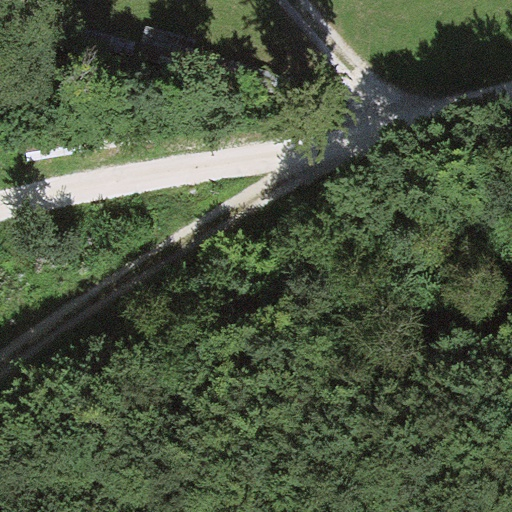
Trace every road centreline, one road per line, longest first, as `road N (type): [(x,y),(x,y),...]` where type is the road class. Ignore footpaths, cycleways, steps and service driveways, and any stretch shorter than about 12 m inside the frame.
road 1 (track): [(0,212),(311,153),(511,101)]
road 2 (track): [(0,379),(77,313),(178,259),(311,153)]
road 3 (track): [(392,128),(280,0)]
